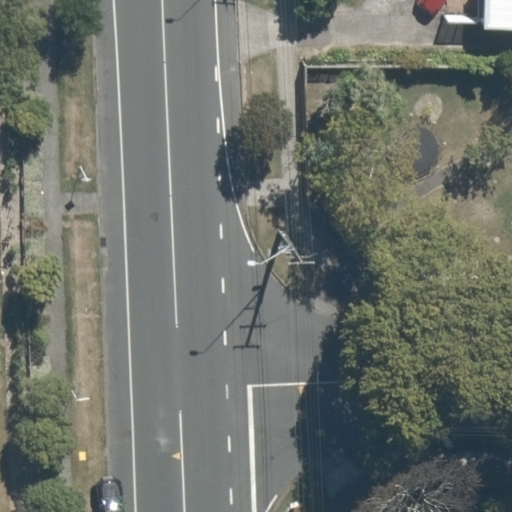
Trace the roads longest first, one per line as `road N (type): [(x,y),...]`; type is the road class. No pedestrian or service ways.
road 1 (tertiary): [(162,0),(178,387)]
road 2 (residential): [(178,387),(511,376)]
road 3 (tertiary): [(178,387),(183,511)]
